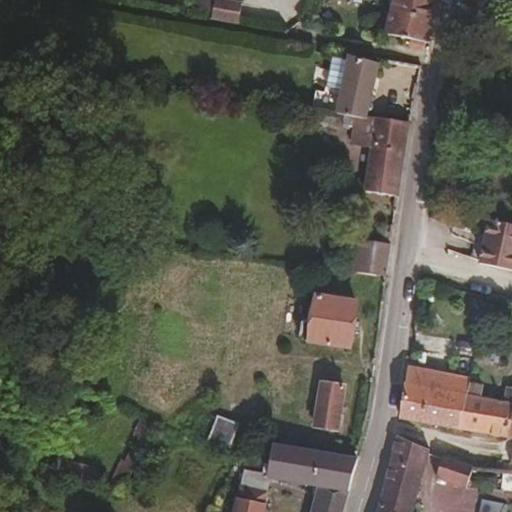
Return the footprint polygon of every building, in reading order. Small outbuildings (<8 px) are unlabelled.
[(426,43),(435,0),(393,0),(385,35),(410,40),(425,43),(426,43)] [(238,24),(242,8),(216,1),(211,20),(238,24)] [(424,50),(425,43),(410,40),(409,47),(424,50)] [(344,73),(348,52),(340,49),(336,72),(344,73)] [(373,79),(376,60),(348,52),(344,73),(373,79)] [(337,109),(344,73),(336,72),(333,93),(316,91),(313,105),(322,107),(337,109)] [(367,114),(373,79),(344,73),(337,109),(367,114)] [(336,122),(337,109),(322,107),(320,119),(336,122)] [(372,142),(376,116),(367,114),(337,109),(336,122),(356,125),(354,139),(372,142)] [(396,193),(407,121),(376,116),(372,142),(365,188),(396,193)] [(477,148),(482,129),(446,122),(442,140),(477,148)] [(511,225),(489,221),(480,266),(511,272),(511,225)] [(391,242),(392,230),(380,228),(378,240),(391,242)] [(386,274),(391,242),(378,240),(359,236),(353,269),(386,274)] [(350,344),(357,299),(317,293),(315,306),(309,305),(307,315),(300,322),(299,333),(304,338),(350,344)] [(508,325),(511,310),(511,304),(501,301),(496,322),(508,325)] [(468,384),(469,381),(417,369),(418,362),(410,360),(407,383),(404,383),(399,418),(456,429),(463,399),(466,397),(468,384)] [(337,430),(343,384),(321,381),(313,426),(337,430)] [(503,438),(511,408),(511,407),(504,405),(478,399),(480,387),(468,384),(466,397),(463,399),(456,429),(503,438)] [(511,463),(511,408),(503,438),(511,439),(507,462),(511,463)] [(230,450),(238,423),(216,416),(207,442),(230,450)] [(134,448),(146,420),(139,417),(127,444),(134,448)] [(127,476),(153,423),(146,420),(134,448),(124,468),(118,465),(115,471),(127,476)] [(413,511),(430,452),(397,437),(380,505),(377,511),(413,511)] [(347,489),(357,458),(355,457),(273,444),(270,460),(268,473),(271,475),(321,485),(347,489)] [(82,476),(85,467),(59,457),(55,466),(82,476)] [(464,488),(471,468),(443,459),(436,479),(464,488)] [(92,480),(95,470),(85,467),(82,476),(92,480)] [(263,511),(271,475),(268,473),(243,469),(233,511),(263,511)] [(99,482),(103,474),(95,470),(92,480),(99,482)] [(120,490),(127,476),(115,471),(108,486),(120,490)] [(340,511),(347,489),(321,485),(313,511),(340,511)] [(504,511),(506,505),(482,501),(480,511),(504,511)]
